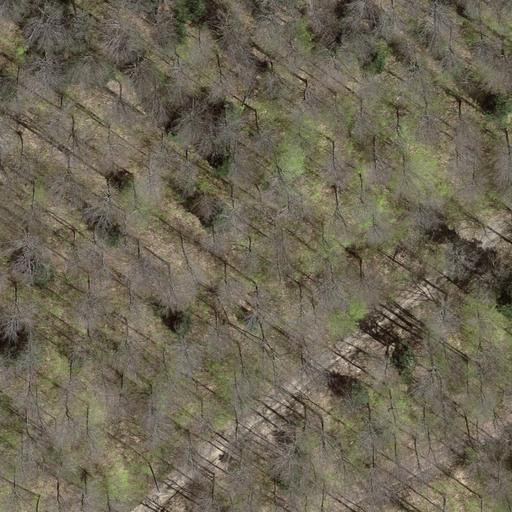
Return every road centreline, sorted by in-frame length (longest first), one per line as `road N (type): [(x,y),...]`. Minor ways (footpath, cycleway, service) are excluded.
road 1 (track): [(511,192),(150,297),(0,317)]
road 2 (track): [(150,511),(337,351),(511,221)]
road 3 (track): [(511,425),(337,511)]
